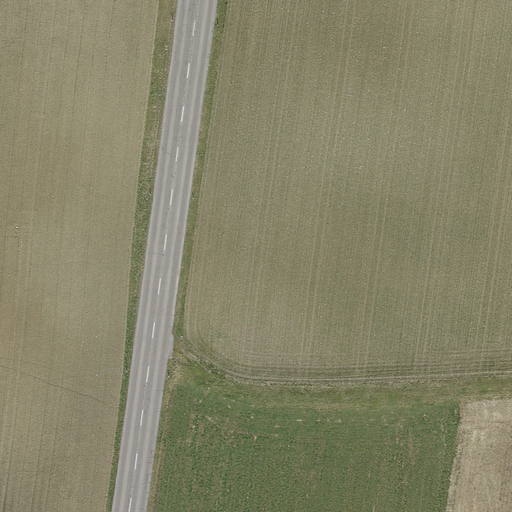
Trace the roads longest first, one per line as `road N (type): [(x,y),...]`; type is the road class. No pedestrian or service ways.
road 1 (tertiary): [(203,0),(132,511)]
road 2 (track): [(147,400),(511,397)]
